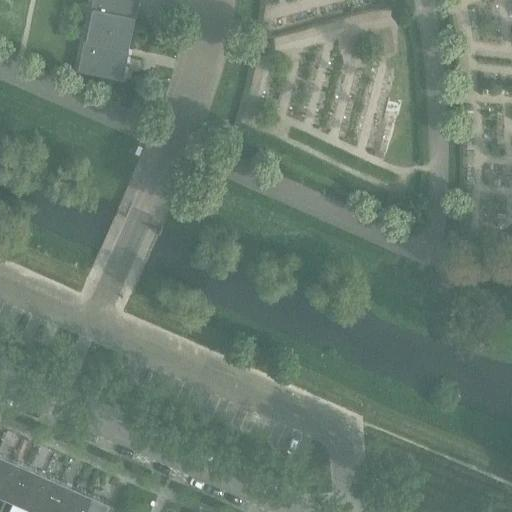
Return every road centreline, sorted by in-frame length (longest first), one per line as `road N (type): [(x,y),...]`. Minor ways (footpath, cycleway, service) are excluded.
road 1 (unknown): [(418,0),(438,167),(430,209),(402,222),(349,194),(172,135)]
road 2 (tertiary): [(293,511),(0,383)]
